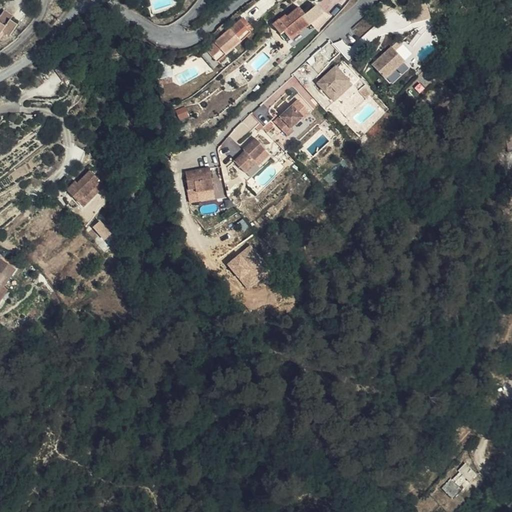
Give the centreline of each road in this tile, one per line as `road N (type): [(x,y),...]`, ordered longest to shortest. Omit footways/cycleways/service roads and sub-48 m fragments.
road 1 (primary): [(63,511),(155,330),(320,115),(443,0)]
road 2 (primary): [(427,0),(309,110),(145,326),(50,511)]
road 3 (residential): [(367,0),(205,152)]
